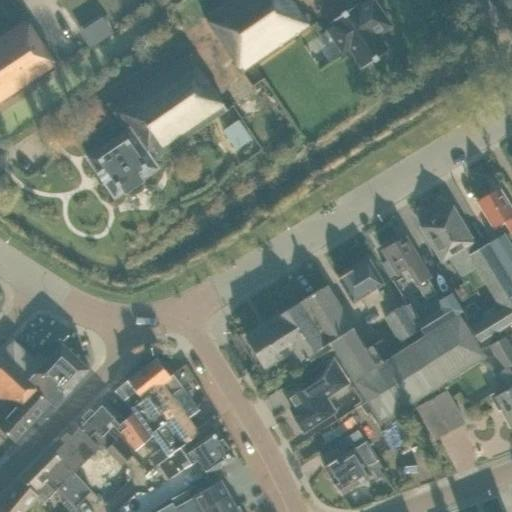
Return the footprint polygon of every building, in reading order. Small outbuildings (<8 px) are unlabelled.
[(228,0),(204,17),(243,73),(310,27),(291,0),(228,0)] [(378,35),(390,26),(391,26),(373,0),(368,0),(359,7),(357,4),(331,22),(333,26),(327,31),(343,54),(349,49),(362,69),(389,51),(378,35)] [(0,105),(57,68),(26,21),(0,38),(0,105)] [(87,158),(115,199),(126,191),(131,199),(146,189),(140,181),(158,169),(153,162),(227,110),(188,55),(111,108),(127,131),(87,158)] [(238,121),(224,132),(236,150),(251,139),(238,121)] [(511,210),(498,188),(477,201),(494,229),(505,222),(511,232),(511,210)] [(465,247),(504,312),(511,307),(511,283),(489,245),(479,251),(453,208),(421,228),(442,262),(465,247)] [(490,243),(511,276),(511,248),(503,235),(490,243)] [(427,278),(429,277),(406,237),(382,251),(396,274),(406,268),(425,300),(436,293),(427,278)] [(354,269),(338,279),(353,303),(363,297),(369,308),(382,301),(376,289),(384,284),(369,261),(355,269),(354,269)] [(415,401),(442,384),(484,357),(458,315),(424,337),(393,357),(379,365),(369,348),(365,350),(352,329),(353,328),(327,286),(260,327),(261,328),(246,338),(265,368),(287,354),(297,370),(310,362),(306,357),(314,352),(317,357),(334,347),(355,383),(380,423),(415,401)] [(416,323),(424,337),(458,315),(463,311),(452,293),(438,302),(441,308),(416,323)] [(384,318),(399,342),(418,330),(403,306),(384,318)] [(502,409),(510,425),(511,423),(511,372),(509,367),(511,364),(511,349),(506,338),(490,346),(503,370),(493,376),(501,390),(490,396),(498,411),(502,409)] [(379,365),(393,357),(382,340),(369,348),(379,365)] [(1,356),(50,404),(54,408),(89,369),(61,344),(45,362),(41,358),(36,358),(33,361),(13,343),(1,356)] [(0,428),(14,442),(50,404),(1,356),(0,357),(0,399),(4,403),(0,406),(0,421),(2,424),(0,425),(0,428)] [(293,416),(304,433),(335,412),(326,398),(349,383),(337,365),(334,359),(283,392),(296,413),(293,416)] [(167,456),(173,452),(178,449),(188,441),(199,433),(171,395),(181,387),(173,376),(169,378),(156,360),(128,382),(135,391),(124,401),(132,409),(133,408),(136,412),(135,412),(153,436),(167,456)] [(415,401),(437,438),(464,422),(442,384),(415,401)] [(101,399),(75,424),(89,438),(96,430),(103,436),(107,431),(116,422),(119,426),(126,421),(122,417),(120,418),(101,399)] [(135,412),(126,421),(119,426),(136,450),(153,436),(135,412)] [(75,424),(50,449),(73,472),(101,445),(121,465),(131,456),(116,440),(107,431),(103,436),(96,430),(89,438),(75,424)] [(234,457),(215,430),(192,447),(188,441),(178,449),(173,452),(174,453),(158,465),(168,480),(184,470),(183,469),(195,461),(205,476),(234,457)] [(365,441),(354,448),(324,467),(341,495),(372,476),(366,467),(377,460),(365,441)] [(91,492),(73,472),(50,449),(20,479),(35,492),(48,480),(57,490),(67,499),(75,507),(91,492)] [(48,480),(35,492),(20,479),(0,504),(0,507),(6,511),(25,511),(35,501),(41,506),(57,490),(48,480)] [(237,511),(229,496),(221,500),(214,487),(175,509),(172,504),(156,511),(237,511)] [(68,511),(70,511),(75,507),(67,499),(62,505),(68,511)]
